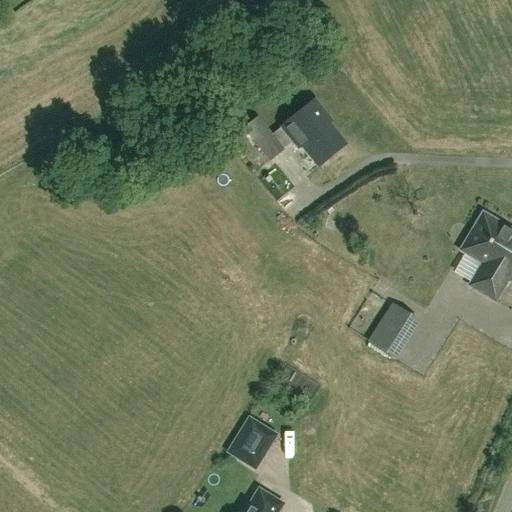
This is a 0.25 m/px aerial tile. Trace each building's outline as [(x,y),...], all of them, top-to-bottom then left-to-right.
[(281,127),(271,135),(257,118),(244,128),(271,160),(283,150),(279,145),(290,137),(299,148),(302,145),(319,166),(346,145),(328,123),(326,124),(321,118),(326,114),(314,100),(281,127)] [(483,264),(470,286),(495,301),(508,279),(510,280),(511,276),(511,231),(498,223),(496,217),(487,211),(478,213),(472,223),(474,229),(461,250),(483,264)] [(395,360),(418,321),(389,304),(366,343),(395,360)] [(255,472),(278,435),(248,416),(225,453),(255,472)] [(276,511),(281,505),(259,491),(245,511),(276,511)]
